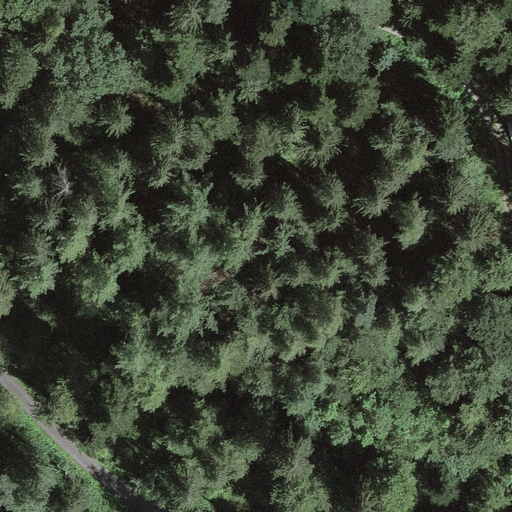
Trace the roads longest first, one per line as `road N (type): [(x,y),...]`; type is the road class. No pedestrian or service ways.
road 1 (track): [(511,210),(479,96),(425,47),(298,0)]
road 2 (track): [(0,373),(33,415),(180,511)]
